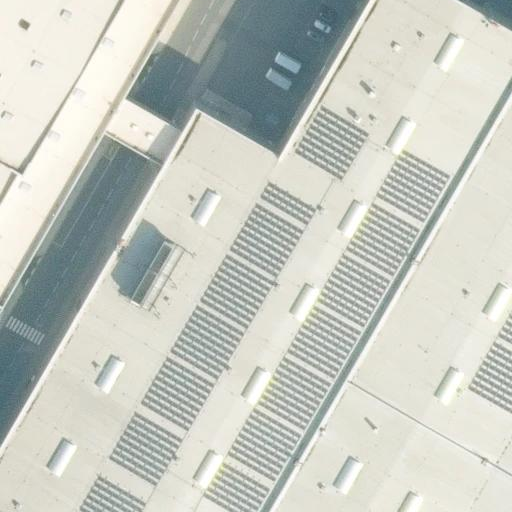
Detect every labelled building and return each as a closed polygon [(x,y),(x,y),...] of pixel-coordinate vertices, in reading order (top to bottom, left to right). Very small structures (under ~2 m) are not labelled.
[(95,0),(0,0),(0,131),(15,140),(95,0)] [(0,511),(511,511),(511,13),(489,0),(360,0),(287,127),(203,79),(179,120),(159,155),(0,430),(0,511)] [(95,0),(15,140),(0,166),(0,292),(99,120),(119,86),(168,0),(95,0)] [(119,86),(99,120),(159,155),(179,120),(119,86)] [(0,166),(15,140),(0,131),(0,166)]
